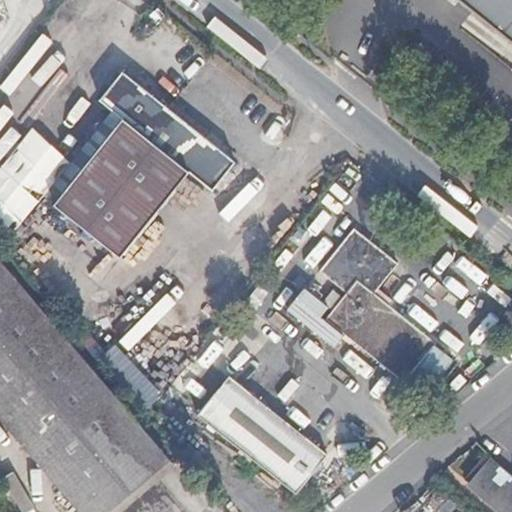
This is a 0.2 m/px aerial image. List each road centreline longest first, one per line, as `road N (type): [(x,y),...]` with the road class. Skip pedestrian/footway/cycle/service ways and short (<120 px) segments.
road 1 (residential): [(200,0),(511,247)]
road 2 (unclassified): [(511,376),(353,511)]
